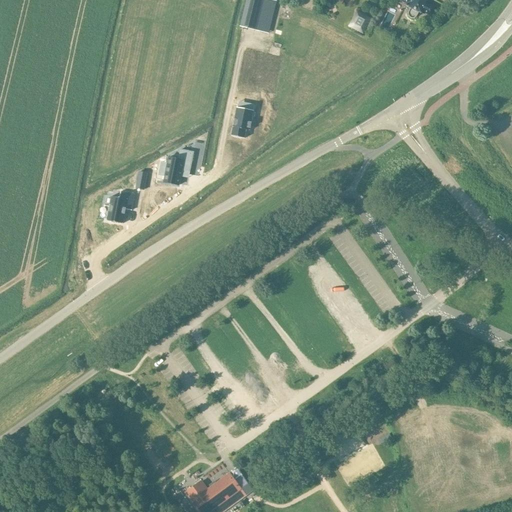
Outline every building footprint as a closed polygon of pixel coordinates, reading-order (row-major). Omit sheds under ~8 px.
[(269,0),(246,0),(240,26),(258,31),(262,15),(272,18),(276,2),(269,0)] [(436,8),(429,4),(430,0),(399,0),(407,4),(406,6),(410,8),(408,12),(408,13),(408,14),(407,14),(408,15),(408,16),(408,17),(409,18),(410,18),(410,19),(411,19),(412,19),(413,19),(414,19),(415,18),(416,17),(416,16),(419,12),(423,15),(424,13),(431,17),(436,8)] [(348,27),(362,35),(371,19),(356,11),(348,27)] [(237,108),(231,136),(244,139),(246,130),(249,131),(253,111),(237,108)] [(178,160),(168,158),(163,182),(179,186),(182,171),(189,172),(193,153),(180,150),(178,160)] [(112,196),(107,221),(123,224),(125,209),(131,211),(134,195),(121,192),(119,198),(112,196)] [(201,481),(185,493),(198,511),(223,511),(252,491),(237,471),(236,469),(229,474),(207,490),(201,481)]
